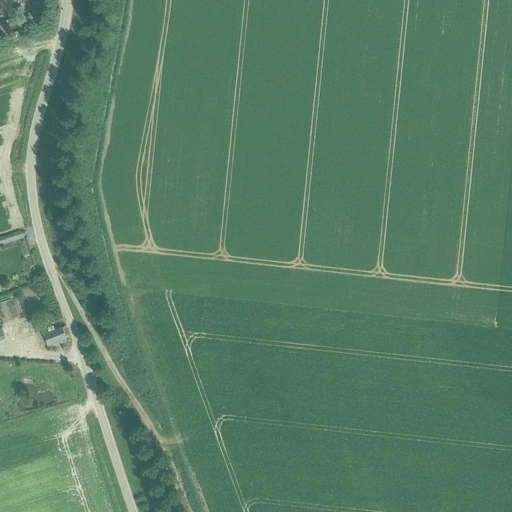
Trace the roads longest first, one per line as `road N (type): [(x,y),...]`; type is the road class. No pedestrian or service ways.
road 1 (unclassified): [(134,511),(30,203),(36,118),(67,0)]
road 2 (track): [(44,246),(151,431),(183,442)]
